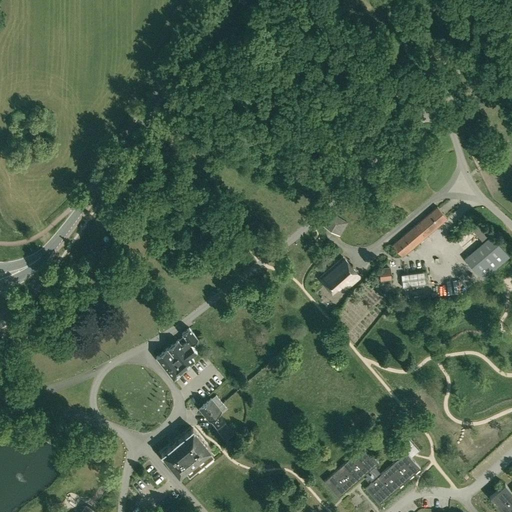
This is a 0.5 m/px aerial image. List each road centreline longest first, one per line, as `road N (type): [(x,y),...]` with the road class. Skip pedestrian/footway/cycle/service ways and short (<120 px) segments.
road 1 (residential): [(417,115),(311,222),(142,347)]
road 2 (tertiary): [(225,0),(86,197)]
road 3 (residential): [(437,195),(360,258),(331,239)]
road 4 (residential): [(142,347),(179,402),(145,441)]
